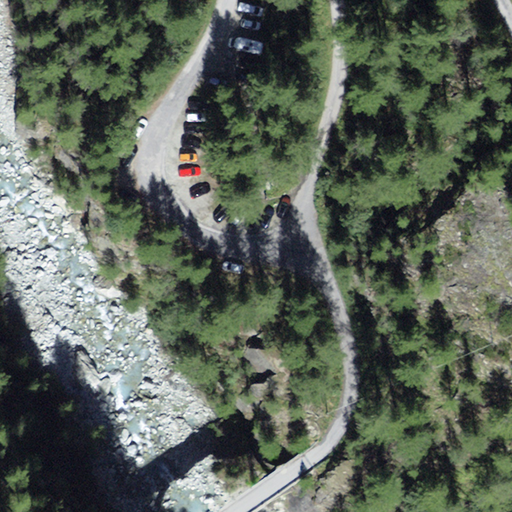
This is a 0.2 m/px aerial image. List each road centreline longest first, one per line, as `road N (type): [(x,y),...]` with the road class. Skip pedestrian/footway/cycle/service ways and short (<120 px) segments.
road 1 (unclassified): [(227,0),(211,45),(154,139),(154,189),(171,217),(218,242),(260,250),(291,229)]
road 2 (unclassified): [(291,229),(317,262),(341,318),(350,401),(335,437),(230,511)]
road 3 (unclassified): [(291,229),(340,63),(337,0)]
